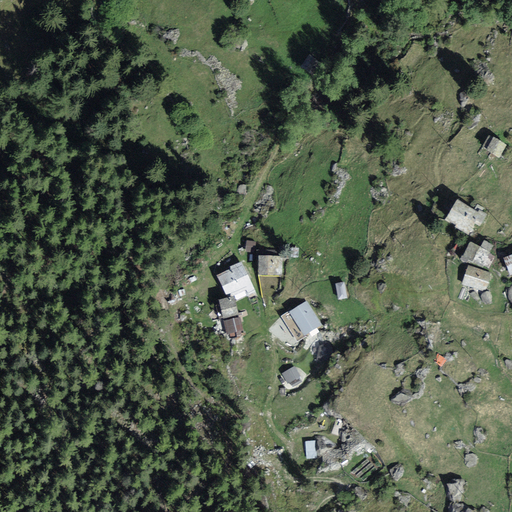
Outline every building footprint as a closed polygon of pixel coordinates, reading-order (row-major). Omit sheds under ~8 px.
[(509,145),(488,135),(480,152),(501,162),(509,145)] [(481,210),(454,197),(444,220),(471,232),(481,210)] [(489,248),(468,238),(460,254),(481,265),(489,248)] [(511,248),(497,254),(504,271),(511,268),(511,248)] [(283,253),(253,253),(254,278),(284,277),(283,253)] [(240,263),(212,273),(221,296),(248,285),(240,263)] [(493,273),(465,265),(458,288),(487,297),(493,273)] [(322,326),(303,302),(284,317),(303,341),(322,326)] [(241,315),(225,318),(229,334),(245,331),(241,315)] [(295,363),(282,371),(290,384),(303,376),(295,363)] [(316,438),(307,439),(308,456),(317,456),(316,438)]
